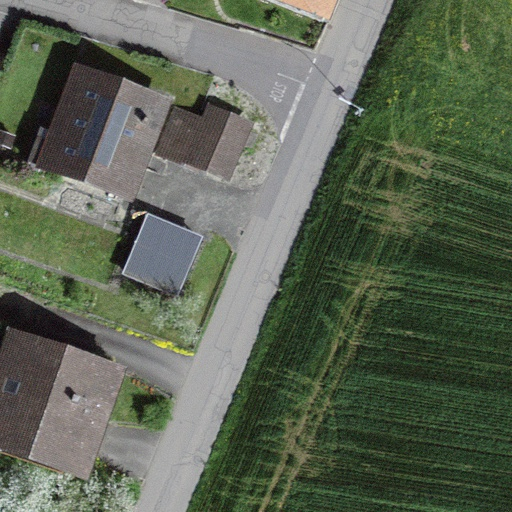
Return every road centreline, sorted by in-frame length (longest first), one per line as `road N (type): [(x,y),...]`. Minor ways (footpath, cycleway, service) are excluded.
road 1 (residential): [(154,511),(330,94)]
road 2 (residential): [(38,0),(330,94)]
